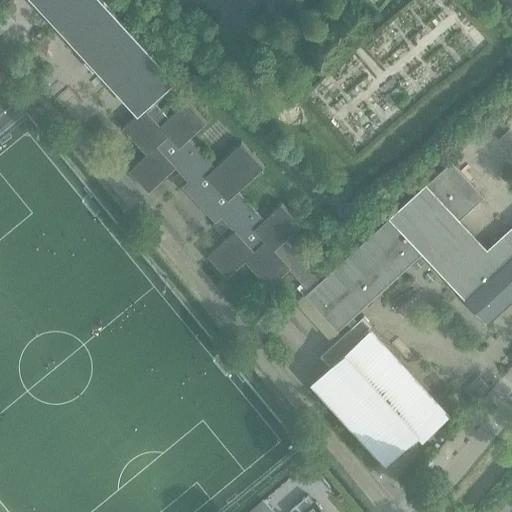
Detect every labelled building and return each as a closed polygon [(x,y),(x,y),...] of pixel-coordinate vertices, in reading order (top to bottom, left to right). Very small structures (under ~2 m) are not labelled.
[(176,78),(104,0),(34,0),(88,58),(84,62),(93,72),(97,68),(117,91),(137,112),(122,126),(146,153),(128,169),(148,191),(175,167),(180,172),(176,176),(184,184),(182,186),(215,222),(217,220),(225,229),(229,225),(233,230),(207,255),(227,277),(245,260),(269,287),(288,269),(296,277),(308,291),(304,295),(331,324),(336,330),(344,323),(430,244),(451,267),(443,274),(446,278),(450,281),(457,274),(467,285),(458,293),(486,323),(511,299),(511,229),(486,253),(457,221),(475,205),(484,197),(451,161),(442,169),(320,281),(283,241),(301,225),(280,203),(262,219),(236,191),(263,167),(240,143),(214,167),(188,139),(206,122),(186,100),(168,117),(152,99),(176,78)] [(0,13),(0,33),(1,34),(15,21),(4,9),(0,13)] [(289,75),(273,87),(284,101),(299,88),(289,75)] [(463,126),(448,139),(459,152),(474,138),(463,126)] [(366,331),(365,332),(364,331),(370,325),(362,316),(320,356),(329,365),(311,381),(384,461),(439,411),(366,331)] [(477,376),(463,389),(474,400),(488,387),(477,376)] [(308,495),(288,511),(287,511),(324,511),(315,501),(314,502),(308,495)]
